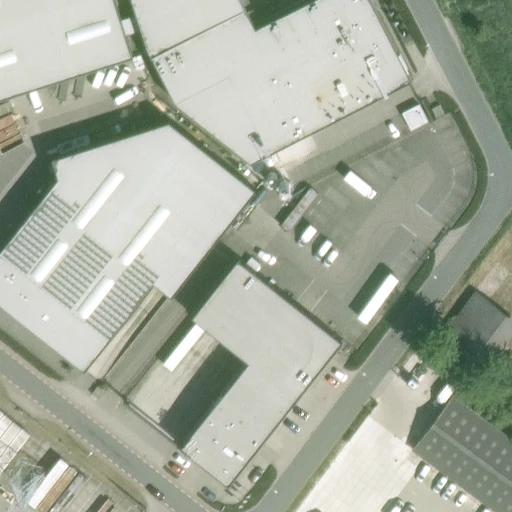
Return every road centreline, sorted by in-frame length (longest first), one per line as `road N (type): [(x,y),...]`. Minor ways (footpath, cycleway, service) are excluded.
road 1 (unclassified): [(417,0),(499,159),(498,204),(267,511)]
road 2 (unknown): [(82,426),(183,297),(228,245),(245,237),(265,236),(319,277),(336,280),(405,216),(422,218),(461,254)]
road 3 (tertiary): [(192,511),(0,362)]
